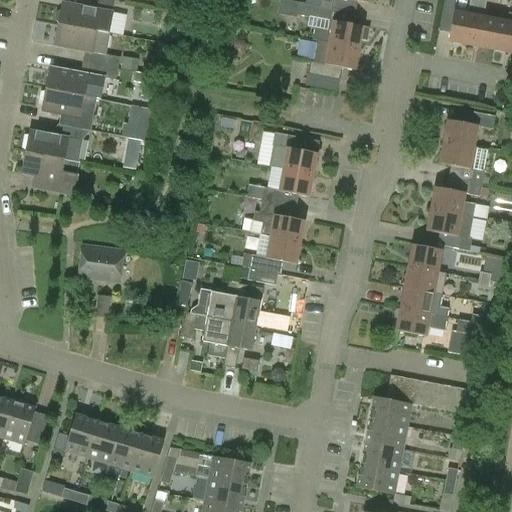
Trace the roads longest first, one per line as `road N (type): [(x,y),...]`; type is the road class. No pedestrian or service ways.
road 1 (residential): [(315,436),(7,347)]
road 2 (residential): [(330,352),(394,64)]
road 3 (residential): [(464,376),(330,352)]
road 4 (residential): [(0,131),(25,0)]
